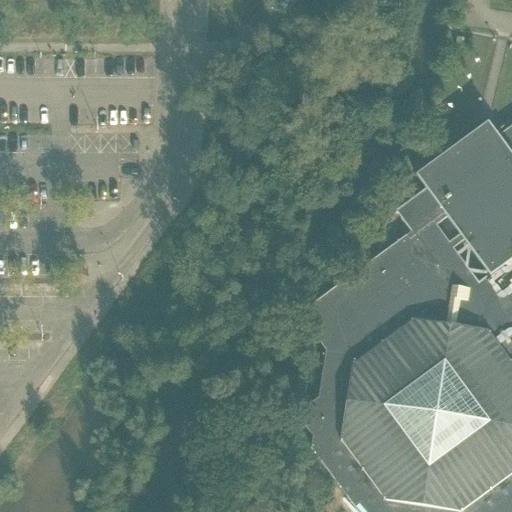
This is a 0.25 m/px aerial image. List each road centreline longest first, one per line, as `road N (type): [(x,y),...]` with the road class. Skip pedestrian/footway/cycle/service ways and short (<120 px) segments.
road 1 (unclassified): [(78,322),(171,187),(186,0)]
road 2 (unknown): [(57,93),(59,245)]
